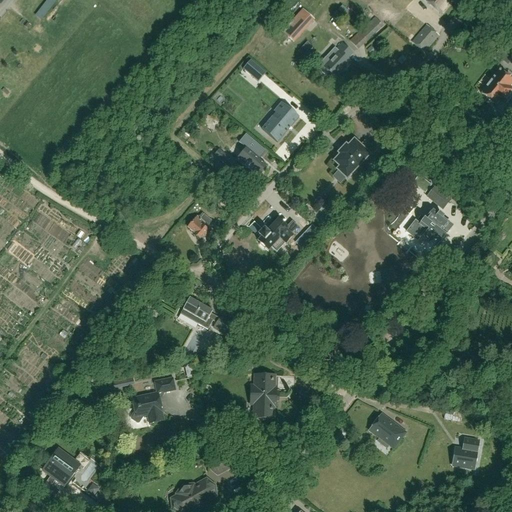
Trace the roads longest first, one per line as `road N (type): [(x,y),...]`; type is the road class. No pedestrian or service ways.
road 1 (unclassified): [(345,401),(282,338),(198,276),(329,131),(430,59),(469,0)]
road 2 (tertiary): [(345,401),(511,190)]
road 3 (track): [(198,276),(73,209),(3,156)]
road 4 (tertiary): [(256,511),(345,401)]
